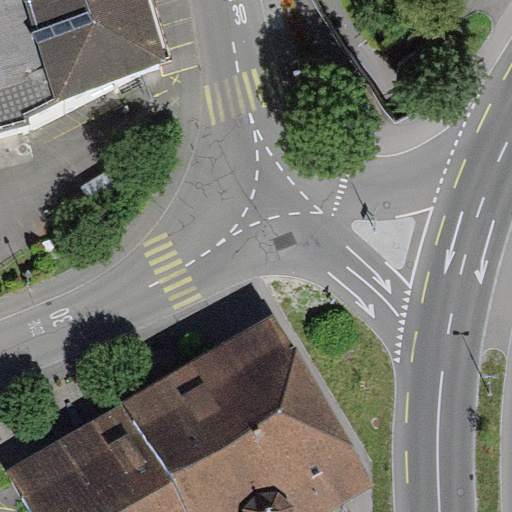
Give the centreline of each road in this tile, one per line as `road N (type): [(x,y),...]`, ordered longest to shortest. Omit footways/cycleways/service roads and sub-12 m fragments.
road 1 (residential): [(286,201),(176,273),(0,344)]
road 2 (primary): [(496,147),(454,260),(436,361)]
road 3 (residential): [(286,201),(436,361)]
road 4 (residential): [(496,147),(387,183),(286,201)]
road 5 (residential): [(286,201),(242,91),(221,0)]
road 6 (primary): [(436,361),(438,511)]
